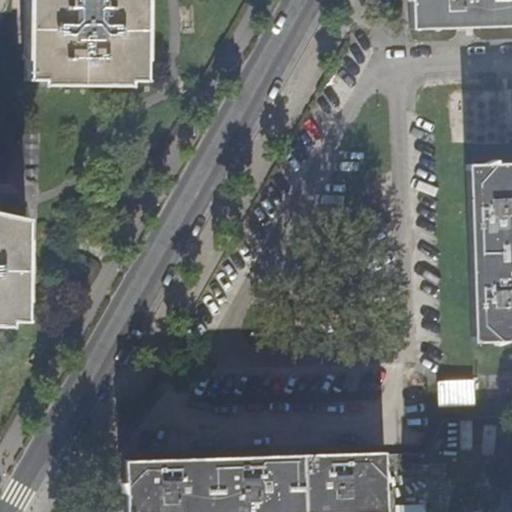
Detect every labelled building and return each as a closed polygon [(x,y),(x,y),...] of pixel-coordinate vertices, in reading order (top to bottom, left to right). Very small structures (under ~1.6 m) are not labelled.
[(43,82),(129,84),(129,78),(142,78),(142,49),(140,49),(139,0),(28,0),(29,1),(32,1),(32,58),(29,58),(29,78),(43,78),(43,82)] [(511,0),(400,0),(401,31),(464,29),(511,27),(511,0)] [(511,164),(466,166),(471,315),(472,344),(511,342),(511,164)] [(0,323),(9,324),(9,320),(24,319),(24,294),(21,294),(22,241),(24,241),(24,219),(0,211),(0,323)] [(85,241),(84,219),(70,220),(69,242),(85,241)] [(439,385),(440,406),(474,406),(473,384),(439,385)] [(382,511),(382,454),(178,460),(124,462),(124,511),(382,511)]
